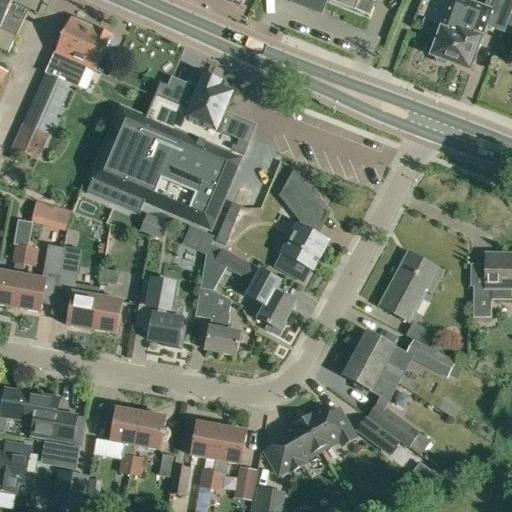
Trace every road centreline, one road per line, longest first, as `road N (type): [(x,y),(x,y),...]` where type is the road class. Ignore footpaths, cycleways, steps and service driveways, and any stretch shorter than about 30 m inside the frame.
road 1 (residential): [(0,359),(262,395),(291,382),(433,124)]
road 2 (primary): [(433,124),(134,0)]
